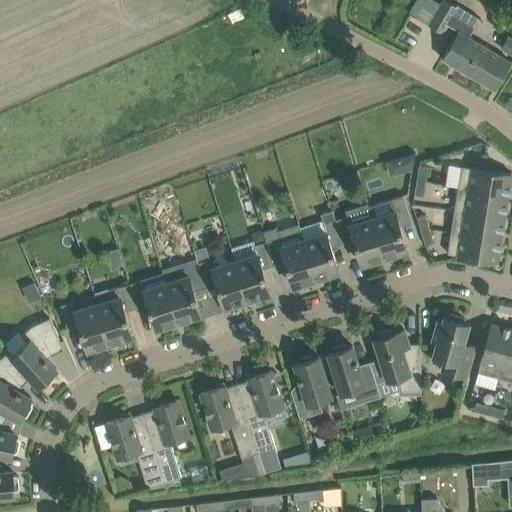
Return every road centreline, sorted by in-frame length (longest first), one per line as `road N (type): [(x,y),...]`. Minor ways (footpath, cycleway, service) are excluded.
road 1 (residential): [(50,511),(48,442),(68,404),(100,377),(431,283),(511,292)]
road 2 (residential): [(511,131),(438,81),(324,24)]
road 3 (track): [(7,511),(148,502)]
